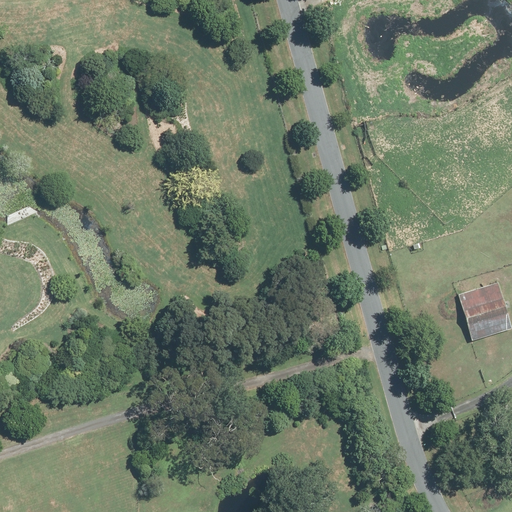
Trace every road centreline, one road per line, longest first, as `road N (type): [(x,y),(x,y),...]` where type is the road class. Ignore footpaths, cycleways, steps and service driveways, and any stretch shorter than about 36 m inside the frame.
road 1 (unclassified): [(433,511),(289,0)]
road 2 (residential): [(430,32),(487,193)]
